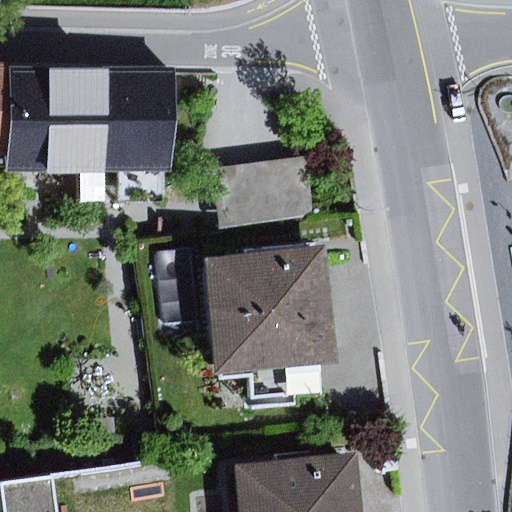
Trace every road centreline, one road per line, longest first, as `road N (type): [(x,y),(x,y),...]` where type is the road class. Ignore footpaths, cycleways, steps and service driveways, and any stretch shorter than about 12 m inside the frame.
road 1 (residential): [(384,41),(436,301),(458,511)]
road 2 (residential): [(0,43),(384,41)]
road 3 (residential): [(384,41),(511,38)]
